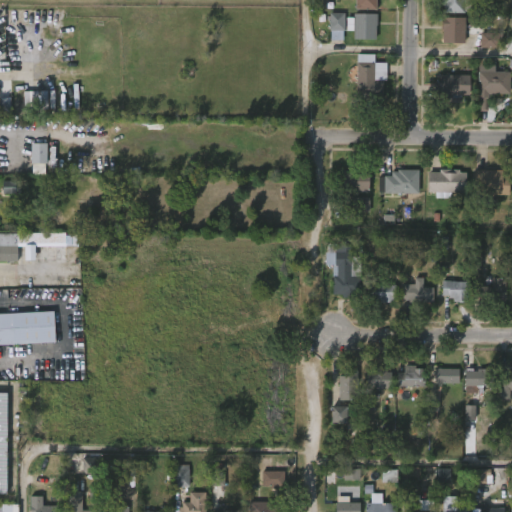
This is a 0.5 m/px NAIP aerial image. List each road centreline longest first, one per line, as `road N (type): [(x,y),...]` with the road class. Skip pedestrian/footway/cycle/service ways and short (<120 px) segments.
road 1 (residential): [(322,136),(511,139)]
road 2 (residential): [(334,336),(511,336)]
road 3 (residential): [(321,301),(322,136)]
road 4 (residential): [(410,138),(411,0)]
road 5 (residential): [(310,511),(311,378)]
